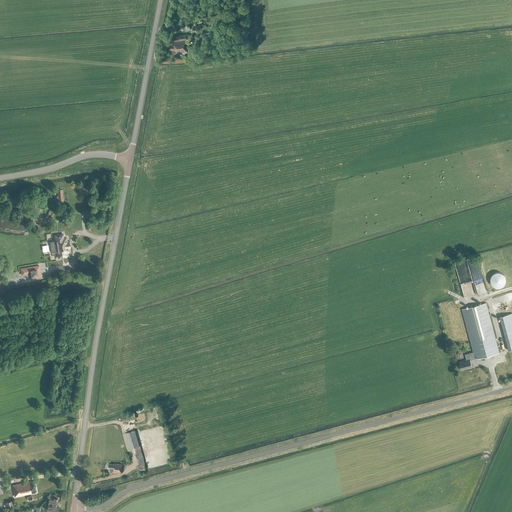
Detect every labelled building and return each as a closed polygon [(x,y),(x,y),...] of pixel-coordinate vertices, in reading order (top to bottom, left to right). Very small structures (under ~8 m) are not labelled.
[(187,51),(186,35),(179,36),(179,38),(174,38),(174,41),(175,45),(169,46),(169,50),(171,50),(171,51),(175,51),(176,53),(184,52),(185,54),(188,54),(188,52),(189,52),(188,51),(187,51)] [(52,220),(54,217),(53,216),(54,214),(50,211),(46,215),(48,216),(46,219),(49,221),(51,219),(52,220)] [(63,239),(63,235),(55,236),(56,243),(53,244),(54,251),(57,250),(59,257),(66,256),(66,252),(69,252),(68,248),(70,247),(69,242),(67,242),(66,238),(63,239)] [(41,278),(39,266),(21,269),(22,275),(31,273),(32,279),(41,278)] [(498,288),(499,288),(500,288),(501,288),(502,287),(503,287),(504,286),(504,285),(505,284),(506,283),(506,282),(506,281),(506,280),(506,279),(506,278),(506,277),(505,276),(504,275),(504,274),(503,273),(502,273),(501,272),(500,272),(499,272),(498,272),(497,272),(496,272),(495,272),(494,273),(493,273),(493,274),(492,275),(491,276),(491,277),(490,278),(490,279),(490,280),(490,281),(490,282),(491,283),(491,284),(491,285),(492,285),(493,286),(493,287),(494,287),(495,288),(496,288),(498,288)] [(475,360),(499,353),(486,303),(462,309),(473,352),(465,354),(466,361),(459,363),(461,370),(472,367),(470,360),(475,359),(475,360)] [(509,351),(511,349),(511,313),(500,317),(509,351)] [(125,422),(136,419),(134,412),(123,415),(125,422)] [(129,449),(136,447),(139,446),(135,430),(125,433),(129,449)] [(140,467),(145,465),(140,446),(139,446),(136,447),(136,450),(140,467)] [(122,465),(114,464),(108,464),(108,468),(110,468),(110,471),(113,471),(113,472),(119,472),(119,474),(121,474),(121,473),(122,465)] [(17,496),(36,493),(34,481),(13,485),(14,494),(16,493),(17,496)] [(52,498),(49,498),(47,511),(52,511),(58,511),(59,506),(57,506),(58,499),(52,498)]
